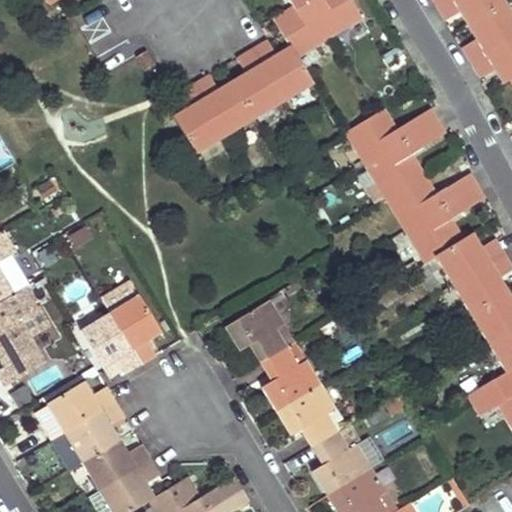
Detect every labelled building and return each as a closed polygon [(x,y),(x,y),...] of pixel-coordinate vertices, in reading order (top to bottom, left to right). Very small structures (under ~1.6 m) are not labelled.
[(308,0),(289,0),(293,6),(275,18),(291,45),(294,51),(298,57),(331,37),(308,0)] [(308,0),(331,37),(363,18),(352,0),(308,0)] [(503,0),(442,0),(437,3),(447,19),(461,11),(466,9),(473,22),(506,3),(503,0)] [(511,13),(506,3),(473,22),(482,36),(477,40),(464,48),(472,62),(511,38),(511,13)] [(466,9),(461,11),(468,25),(473,22),(466,9)] [(473,22),(468,25),(477,40),(482,36),(473,22)] [(511,38),(472,62),(481,77),(495,69),(500,67),(508,80),(511,79),(511,77),(511,38)] [(268,39),(254,47),(285,100),(314,83),(298,57),(294,51),(280,59),(277,53),(268,39)] [(291,45),(277,53),(280,59),(294,51),(291,45)] [(254,47),(238,57),(247,72),(250,77),(237,85),(256,117),(285,100),(254,47)] [(147,53),(135,60),(143,73),(155,67),(147,53)] [(500,67),(495,69),(503,83),(508,80),(500,67)] [(247,72),(234,80),(237,85),(250,77),(247,72)] [(210,74),(195,82),(227,135),(256,117),(237,85),(223,94),(219,89),(210,74)] [(234,80),(219,89),(223,94),(237,85),(234,80)] [(195,82),(180,91),(189,107),(192,112),(177,121),(196,153),(227,135),(195,82)] [(189,107),(174,115),(177,121),(192,112),(189,107)] [(386,109),(347,133),(367,165),(439,120),(431,108),(397,128),(386,109)] [(439,120),(367,165),(386,197),(425,173),(413,154),(446,134),(439,120)] [(367,165),(357,171),(376,203),(386,197),(367,165)] [(425,173),(386,197),(407,230),(478,186),(470,174),(437,193),(425,173)] [(478,186),(407,230),(427,262),(436,257),(436,256),(464,239),(452,219),(485,198),(478,186)] [(85,227),(66,235),(72,250),(91,242),(85,227)] [(0,300),(17,290),(0,262),(0,260),(15,251),(4,231),(1,233),(0,233),(0,300)] [(480,247),(472,234),(466,238),(475,251),(480,247)] [(464,239),(436,256),(454,286),(505,255),(495,239),(480,247),(475,251),(466,238),(464,239)] [(511,267),(505,255),(454,286),(471,315),(502,296),(493,282),(500,279),(511,271),(511,267)] [(500,279),(493,282),(502,296),(508,293),(500,279)] [(297,284),(286,290),(292,300),(303,294),(297,284)] [(0,300),(0,357),(5,366),(0,369),(0,376),(6,386),(35,368),(26,353),(38,346),(20,316),(37,305),(26,286),(17,290),(0,300)] [(282,292),(271,299),(285,324),(287,326),(294,323),(292,308),(282,292)] [(511,300),(508,293),(502,296),(509,309),(511,307),(511,300)] [(141,295),(111,312),(141,362),(156,354),(149,341),(163,333),(141,295)] [(502,296),(471,315),(489,343),(511,328),(511,307),(509,309),(502,296)] [(271,299),(226,326),(241,350),(251,345),(261,361),(287,346),(278,327),(285,324),(271,299)] [(108,376),(124,367),(126,371),(141,362),(111,312),(91,324),(82,329),(99,360),(108,376)] [(285,324),(278,327),(287,346),(295,341),(287,326),(285,324)] [(511,328),(489,343),(506,372),(511,368),(511,328)] [(295,341),(287,346),(297,363),(306,359),(295,341)] [(38,346),(26,353),(35,368),(47,361),(38,346)] [(287,346),(261,361),(272,379),(262,385),(277,409),(320,383),(306,359),(297,363),(287,346)] [(511,368),(506,372),(468,395),(480,415),(498,404),(511,428),(511,368)] [(85,380),(80,383),(88,397),(93,394),(85,380)] [(80,383),(47,403),(65,433),(117,401),(108,386),(93,394),(88,397),(80,383)] [(336,409),(320,383),(277,409),(292,434),(302,428),(312,446),(339,430),(329,413),(336,409)] [(14,410),(31,403),(25,389),(8,396),(14,410)] [(117,401),(65,433),(82,462),(116,441),(108,428),(112,425),(126,417),(117,401)] [(47,403),(37,410),(55,440),(65,433),(47,403)] [(350,424),(339,430),(350,448),(357,444),(360,442),(350,424)] [(112,425),(108,428),(116,441),(120,439),(112,425)] [(350,448),(339,430),(312,446),(322,464),(313,470),(327,492),(370,466),(357,444),(350,448)] [(120,439),(116,441),(124,455),(128,452),(120,439)] [(116,441),(82,462),(99,490),(152,458),(143,444),(128,452),(124,455),(116,441)] [(152,458),(99,490),(112,511),(130,511),(150,500),(142,486),(147,483),(162,474),(152,458)] [(386,492),(370,466),(327,492),(338,511),(388,511),(379,496),(386,492)] [(155,497),(150,500),(157,511),(202,511),(241,488),(233,476),(201,496),(188,476),(155,497)] [(147,483),(142,486),(150,500),(155,497),(147,483)] [(231,511),(249,501),(241,488),(202,511),(231,511)]
